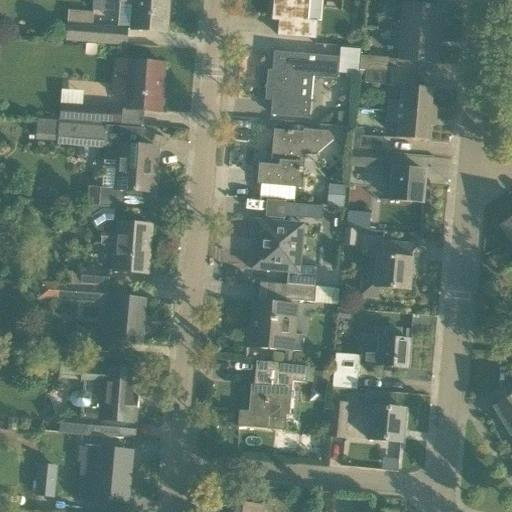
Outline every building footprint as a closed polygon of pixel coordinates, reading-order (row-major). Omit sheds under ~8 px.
[(119,0),(119,3),(134,4),(131,30),(141,31),(161,33),(166,33),(168,5),(167,0),(119,0)] [(273,0),(272,20),(279,21),(278,36),(314,39),(316,23),(302,21),(303,0),(273,0)] [(389,32),(436,36),(438,8),(427,7),(404,5),(404,6),(405,6),(403,17),(403,25),(390,24),(389,32)] [(65,41),(126,46),(128,28),(91,25),(92,13),(68,11),(67,23),(65,41)] [(436,36),(389,32),(383,31),(383,39),(401,41),(400,61),(433,64),(436,36)] [(296,55),(276,53),(274,72),(267,72),(265,100),(272,100),(271,115),(291,117),(308,119),(309,102),(295,101),(297,75),(336,79),(336,73),(357,75),(359,50),(340,49),(339,59),(296,55)] [(365,71),(386,73),(388,59),(360,56),(359,70),(365,71)] [(163,65),(143,63),(129,62),(129,70),(114,69),(113,83),(127,84),(126,110),(155,112),(157,84),(162,84),(163,65)] [(389,73),(386,73),(365,71),(364,83),(388,85),(389,73)] [(387,112),(434,116),(435,105),(430,105),(431,89),(411,88),(402,87),(400,102),(388,101),(387,112)] [(106,124),(120,125),(122,109),(81,106),(83,92),(61,90),(59,120),(106,124)] [(387,112),(386,123),(398,124),(397,140),(427,142),(428,127),(434,127),(434,116),(387,112)] [(106,126),(106,124),(59,120),(59,121),(58,121),(56,144),(104,147),(103,161),(118,162),(115,191),(128,191),(148,193),(150,165),(155,165),(157,148),(142,147),(144,129),(106,126)] [(362,137),(362,128),(352,127),(351,148),(382,151),(383,138),(362,137)] [(300,188),(302,155),(314,156),(334,140),(328,132),(303,130),(302,134),(294,134),(274,132),(273,153),(276,154),(274,167),(259,166),(258,184),(278,186),(300,188)] [(381,153),(351,151),(350,166),(380,169),(381,153)] [(424,172),(404,170),(391,169),(389,201),(421,204),(424,172)] [(327,203),(344,205),(347,186),(330,183),(327,203)] [(286,204),(285,217),(308,219),(309,206),(286,204)] [(96,232),(102,232),(101,245),(115,246),(113,272),(123,272),(143,274),(145,246),(149,246),(151,226),(121,224),(122,208),(87,205),(86,215),(96,232)] [(349,212),(348,228),(372,229),(373,213),(349,212)] [(511,219),(501,227),(511,244),(511,219)] [(252,252),(250,270),(285,273),(284,284),(296,285),(308,286),(314,287),(315,269),(300,267),(304,225),(255,221),(253,239),(255,239),(254,252),(252,252)] [(375,271),(361,269),(359,296),(379,298),(380,288),(388,289),(408,291),(409,274),(415,275),(418,246),(381,243),(380,258),(377,257),(375,271)] [(108,287),(109,271),(81,269),(81,273),(66,272),(65,284),(108,287)] [(108,287),(65,284),(58,284),(57,300),(75,302),(104,304),(101,339),(109,339),(109,341),(141,344),(145,300),(107,297),(108,287)] [(296,285),(284,284),(283,300),(314,303),(314,304),(337,306),(338,289),(314,287),(296,285)] [(284,351),(283,364),(291,365),(292,351),(301,352),(302,336),(293,335),(295,319),(295,307),(286,306),(275,304),(255,303),(253,330),(245,330),(244,347),(264,349),(284,351)] [(390,340),(377,339),(376,354),(361,352),(360,366),(388,368),(408,370),(410,342),(390,340)] [(57,433),(103,437),(114,438),(114,437),(116,422),(128,423),(129,408),(138,409),(139,398),(136,398),(138,372),(118,370),(103,369),(104,358),(87,356),(83,355),(83,359),(60,357),(58,379),(80,381),(79,384),(83,384),(82,392),(75,391),(74,392),(72,393),(71,394),(70,395),(70,397),(69,399),(69,400),(70,402),(70,403),(71,405),(72,406),(74,407),(80,408),(80,417),(59,415),(57,433)] [(246,381),(246,362),(217,361),(216,380),(246,381)] [(358,363),(334,361),(332,388),(356,390),(357,376),(358,363)] [(291,365),(283,364),(281,364),(256,362),(253,386),(250,386),(248,412),(238,411),(237,427),(284,432),(285,416),(288,416),(290,396),(290,390),(291,382),(306,384),(306,382),(307,368),(307,367),(291,365)] [(370,409),(367,440),(401,443),(404,411),(393,410),(395,396),(364,393),(362,409),(370,409)] [(510,436),(511,434),(511,397),(494,408),(510,436)] [(331,404),(329,420),(328,436),(344,438),(345,418),(347,406),(331,404)] [(131,452),(112,450),(96,449),(91,501),(101,502),(121,503),(123,479),(129,480),(131,452)] [(53,497),(56,466),(38,464),(35,495),(53,497)] [(330,511),(331,493),(317,492),(317,511),(330,511)]
